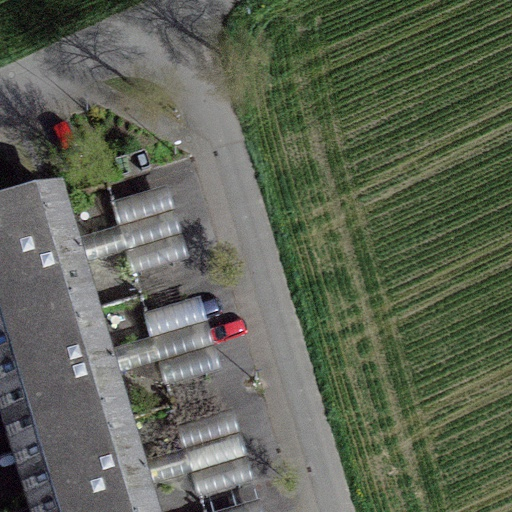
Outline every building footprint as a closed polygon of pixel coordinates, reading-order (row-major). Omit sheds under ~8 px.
[(189,255),(167,184),(114,200),(135,271),(189,255)] [(0,416),(4,429),(9,427),(17,453),(11,454),(13,458),(18,457),(26,482),(20,484),(28,511),(149,511),(148,508),(132,452),(115,396),(99,341),(82,285),(66,229),(58,202),(0,218),(0,416)] [(223,368),(201,297),(148,313),(169,384),(223,368)] [(255,478),(233,407),(180,423),(202,494),(255,478)] [(262,511),(258,498),(213,511),(262,511)]
